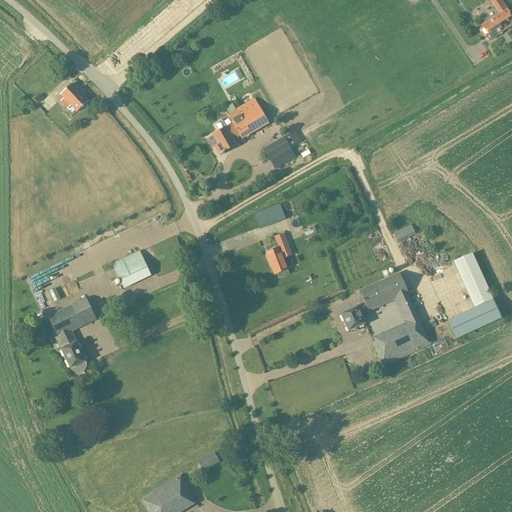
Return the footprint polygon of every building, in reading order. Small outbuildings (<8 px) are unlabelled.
[(490,40),(511,25),(511,16),(501,0),(489,0),(499,15),(482,26),(490,40)] [(76,112),(88,101),(72,84),(60,95),(64,99),(60,102),(64,106),(68,103),(76,112)] [(43,106),(49,100),(42,93),(36,99),(43,106)] [(226,129),(222,121),(220,120),(216,123),(216,125),(220,131),(212,135),(218,145),(215,147),(220,155),(223,153),(223,154),(236,146),(233,140),(240,136),(240,137),(268,121),(255,99),(228,115),(234,124),(226,129)] [(275,169),(296,157),(284,137),(263,149),(275,169)] [(257,219),(262,233),(274,228),(272,221),(269,214),(257,219)] [(397,242),(415,234),(411,225),(393,233),(397,242)] [(275,238),(277,243),(278,245),(272,247),(271,245),(264,247),(271,264),(273,263),(274,266),(275,268),(279,279),(289,275),(283,259),(291,255),(283,235),(275,238)] [(124,289),(152,276),(139,251),(112,264),(124,289)] [(455,263),(476,308),(448,321),(457,339),(502,318),(473,255),(455,263)] [(384,365),(430,344),(409,296),(410,296),(400,274),(359,293),(364,302),(357,305),(358,307),(341,315),(349,331),(366,324),(362,315),(395,300),(407,326),(373,342),(384,365)] [(60,336),(65,347),(61,349),(71,369),(72,370),(73,371),(74,372),(75,372),(77,373),(78,373),(79,373),(80,373),(81,373),(82,372),(83,372),(84,371),(85,370),(86,369),(86,368),(86,367),(87,366),(87,365),(87,364),(87,363),(86,361),(77,342),(74,343),(69,332),(96,319),(87,299),(48,318),(58,337),(60,336)] [(198,462),(204,472),(220,462),(214,452),(198,462)] [(182,511),(195,504),(192,499),(195,498),(181,475),(180,476),(180,475),(153,492),(154,493),(143,500),(149,511),(182,511)]
